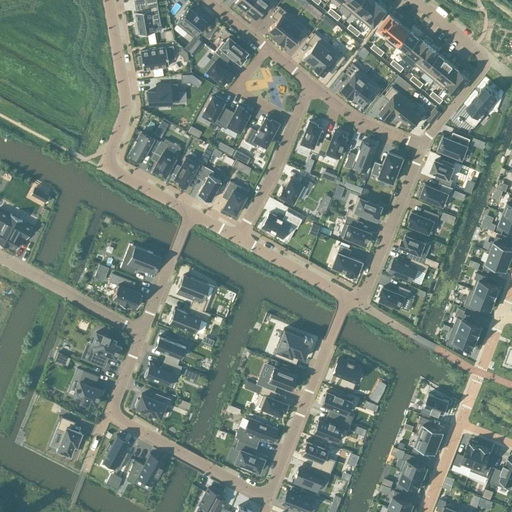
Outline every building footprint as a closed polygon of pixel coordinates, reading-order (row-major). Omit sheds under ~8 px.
[(144,0),(146,9),(134,11),(137,26),(135,26),(136,33),(138,32),(138,34),(140,34),(140,36),(147,34),(147,32),(154,31),(153,24),(160,23),(156,0),(144,0)] [(235,0),(234,1),(245,9),(251,0),(235,0)] [(275,0),(251,0),(245,9),(247,11),(246,12),(251,17),(252,15),(255,17),(263,7),(268,11),(276,1),(275,0)] [(344,0),(341,4),(351,12),(360,0),(344,0)] [(373,0),(360,0),(351,12),(361,20),(376,1),(375,1),(373,0)] [(376,1),(361,20),(371,28),(386,10),(376,1)] [(276,19),(268,30),(273,34),(272,34),(277,38),(294,17),(279,5),(271,15),(276,19)] [(176,23),(193,36),(205,20),(189,7),(176,23)] [(330,7),(327,11),(332,15),(335,11),(330,7)] [(317,9),(313,14),(317,18),(322,12),(317,9)] [(335,11),(332,15),(337,19),(340,15),(335,11)] [(390,12),(377,27),(388,35),(385,39),(400,21),(390,12)] [(294,17),(277,38),(283,43),(283,42),(288,46),(296,36),(301,40),(310,30),(294,17)] [(400,21),(385,39),(395,47),(410,29),(400,21),(401,21),(400,21)] [(350,23),(346,27),(351,31),(355,27),(350,23)] [(355,27),(351,31),(357,35),(360,31),(355,27)] [(410,29),(395,47),(395,48),(397,46),(406,53),(419,37),(410,29)] [(311,46),(303,56),(313,64),(312,65),(330,44),(314,32),(306,42),(311,46)] [(222,40),(214,50),(215,52),(219,55),(224,49),(240,62),(245,56),(243,55),(247,51),(228,36),(224,41),(222,40)] [(419,37),(406,53),(416,61),(414,63),(415,63),(430,44),(429,44),(430,42),(426,39),(424,40),(423,39),(423,40),(419,37)] [(374,43),(371,47),(376,51),(379,47),(374,43)] [(330,44),(312,65),(323,74),(332,62),(337,66),(345,56),(330,44)] [(430,44),(415,63),(424,71),(439,53),(435,50),(436,49),(435,49),(436,47),(432,44),(431,45),(430,44)] [(174,57),(172,45),(165,47),(165,46),(140,50),(141,55),(138,56),(139,65),(142,64),(143,69),(168,65),(167,58),(174,57)] [(181,47),(177,51),(183,56),(183,59),(188,59),(187,52),(181,47)] [(379,47),(376,51),(381,55),(384,51),(379,47)] [(219,55),(215,52),(203,67),(222,83),(225,79),(227,80),(232,74),(220,64),(224,59),(219,55)] [(439,53),(424,71),(434,79),(449,60),(445,57),(445,58),(439,53)] [(394,58),(390,62),(395,67),(399,63),(394,58)] [(449,60),(434,79),(444,87),(459,68),(458,68),(453,64),(449,60)] [(349,77),(340,88),(343,90),(342,91),(347,96),(348,94),(350,96),(368,75),(353,62),(344,73),(349,77)] [(399,63),(395,67),(401,71),(404,67),(399,63)] [(459,68),(444,87),(447,83),(458,92),(470,77),(468,76),(469,74),(464,70),(463,71),(459,68)] [(413,74),(410,78),(415,82),(418,78),(413,74)] [(368,75),(350,96),(351,96),(352,96),(361,103),(370,93),(375,97),(383,87),(368,75)] [(418,78),(415,82),(420,87),(423,83),(418,78)] [(146,94),(146,101),(148,100),(148,103),(178,101),(177,82),(156,83),(156,90),(147,91),(148,93),(146,93),(146,94)] [(389,99),(380,111),(390,119),(407,97),(392,85),(384,95),(389,99)] [(472,110),(464,119),(474,127),(482,117),(479,115),(484,109),(487,111),(494,97),(496,94),(494,92),(485,85),(467,106),(472,110)] [(433,90),(430,94),(435,98),(438,94),(433,90)] [(438,94),(435,98),(440,102),(443,98),(438,94)] [(219,123),(225,112),(219,109),(223,101),(222,101),(223,99),(216,95),(215,97),(212,95),(202,113),(219,123)] [(407,97),(390,119),(396,112),(406,120),(405,122),(411,126),(412,125),(413,125),(421,115),(414,109),(417,105),(407,97)] [(246,118),(249,112),(243,109),(244,108),(237,104),(231,116),(225,112),(219,123),(219,124),(226,127),(227,124),(239,131),(242,125),(244,126),(247,119),(246,118)] [(436,107),(427,117),(433,121),(441,111),(436,107)] [(278,122),(271,118),(270,120),(265,117),(259,127),(258,127),(257,130),(251,127),(244,140),(255,146),(258,141),(265,145),(278,122)] [(316,122),(309,119),(299,144),(311,148),(310,150),(317,153),(322,141),(315,139),(320,126),(315,124),(316,122)] [(341,132),(334,129),(328,144),(322,141),(317,153),(324,156),(325,154),(336,158),(345,136),(340,134),(341,132)] [(129,153),(141,159),(147,148),(154,151),(159,141),(141,131),(136,139),(135,139),(132,144),(133,145),(129,153)] [(439,148),(462,157),(469,138),(456,133),(454,139),(444,135),(439,148)] [(159,141),(154,151),(160,155),(152,169),(165,175),(176,154),(164,148),(167,143),(160,139),(159,141)] [(350,151),(344,165),(352,168),(353,165),(365,170),(364,170),(365,170),(369,162),(369,161),(375,146),(362,141),(363,140),(362,140),(359,146),(359,147),(358,148),(359,148),(357,153),(350,151)] [(214,147),(212,153),(219,156),(221,151),(214,147)] [(236,150),(233,155),(240,159),(243,153),(236,150)] [(371,172),(377,174),(393,181),(403,157),(389,151),(384,164),(375,161),(371,172)] [(199,175),(204,165),(197,161),(197,162),(185,156),(174,177),(179,180),(178,182),(185,185),(192,172),(199,175)] [(237,159),(234,165),(239,168),(242,162),(237,159)] [(435,159),(430,170),(442,174),(439,181),(442,182),(450,185),(453,179),(449,177),(453,166),(435,159)] [(204,180),(197,193),(210,199),(220,179),(211,174),(213,170),(204,165),(198,177),(204,180)] [(283,186),(279,194),(292,202),(302,184),(309,188),(312,182),(301,176),(298,181),(290,177),(284,187),(283,186)] [(248,190),(230,180),(224,191),(229,194),(223,207),(235,213),(248,190)] [(453,186),(450,185),(442,182),(439,189),(424,182),(421,190),(422,190),(421,195),(446,205),(453,186)] [(352,186),(351,188),(360,192),(362,187),(353,183),(352,186)] [(44,192),(40,198),(45,201),(49,195),(44,192)] [(503,212),(511,215),(511,196),(509,195),(503,212)] [(379,211),(381,205),(358,196),(353,209),(349,207),(346,215),(357,219),(360,213),(377,219),(380,212),(379,211)] [(9,215),(0,209),(0,241),(7,246),(8,244),(15,248),(21,237),(20,237),(21,235),(26,237),(31,227),(21,221),(22,219),(10,213),(9,215)] [(269,211),(261,226),(282,237),(289,223),(296,227),(301,218),(286,210),(282,219),(279,217),(269,211)] [(411,219),(409,223),(431,232),(439,214),(429,210),(427,216),(412,211),(409,218),(411,219)] [(511,215),(503,212),(496,228),(502,231),(504,225),(511,228),(511,215)] [(367,241),(371,232),(355,226),(358,219),(346,215),(339,234),(343,235),(342,237),(351,240),(351,238),(364,243),(366,240),(367,241)] [(308,233),(315,236),(320,225),(312,222),(308,233)] [(402,237),(399,245),(415,251),(412,257),(423,262),(425,258),(431,243),(405,233),(404,238),(402,237)] [(492,239),(487,250),(510,259),(511,253),(511,246),(500,242),(502,237),(496,234),(494,240),(492,239)] [(339,244),(331,265),(345,270),(345,271),(352,274),(352,273),(355,274),(361,260),(348,255),(350,249),(339,244)] [(123,259),(120,266),(133,272),(136,265),(153,271),(155,265),(156,265),(157,263),(156,263),(159,256),(152,253),(153,252),(148,250),(147,251),(134,246),(128,261),(123,259)] [(506,270),(510,259),(489,251),(483,268),(489,270),(491,264),(506,270)] [(394,258),(389,270),(411,279),(411,278),(414,279),(417,270),(418,268),(426,271),(428,264),(427,263),(423,262),(412,257),(409,264),(394,258)] [(98,266),(97,269),(106,272),(108,267),(99,263),(98,266)] [(470,287),(470,288),(495,297),(499,286),(485,281),(488,275),(477,271),(474,277),(476,278),(473,288),(470,287)] [(136,306),(142,292),(131,288),(134,281),(112,272),(109,280),(117,283),(112,296),(119,299),(119,301),(128,305),(128,303),(136,306)] [(183,274),(178,286),(180,287),(178,292),(192,297),(190,304),(202,309),(206,298),(203,297),(205,292),(206,292),(207,290),(206,289),(208,284),(183,274)] [(397,291),(383,286),(380,293),(382,294),(380,298),(387,301),(387,303),(394,306),(395,304),(402,307),(407,296),(408,296),(411,289),(399,285),(397,291)] [(470,288),(464,305),(475,309),(477,303),(491,309),(495,297),(470,288)] [(174,307),(169,320),(194,331),(199,318),(207,321),(210,312),(202,309),(190,304),(187,311),(174,307)] [(457,316),(453,327),(478,336),(482,325),(468,320),(470,314),(464,312),(462,317),(457,316)] [(284,327),(275,349),(276,349),(273,354),(292,361),(295,354),(303,357),(309,344),(312,338),(304,335),(284,327)] [(453,327),(446,343),(457,348),(460,342),(473,348),(478,336),(453,327)] [(96,331),(91,343),(95,344),(88,360),(101,365),(104,357),(105,358),(107,354),(115,357),(120,345),(113,342),(114,339),(109,336),(109,334),(103,332),(102,334),(96,331)] [(164,359),(177,364),(185,345),(176,342),(178,338),(167,334),(165,337),(159,335),(154,346),(167,351),(164,359)] [(336,361),(332,371),(342,375),(338,384),(352,389),(361,366),(353,363),(347,360),(346,361),(338,357),(336,361)] [(162,366),(149,361),(149,362),(150,362),(149,366),(148,366),(144,375),(170,385),(175,372),(178,372),(181,365),(177,364),(164,359),(162,366)] [(259,375),(256,383),(257,383),(258,384),(259,384),(260,384),(261,385),(262,385),(268,387),(271,389),(274,382),(290,388),(296,374),(288,371),(289,369),(285,367),(281,366),(280,368),(271,364),(266,378),(259,375)] [(96,375),(83,370),(77,387),(76,386),(75,388),(76,389),(73,395),(80,398),(80,400),(88,403),(88,401),(96,404),(96,403),(98,403),(101,397),(99,396),(102,389),(92,385),(96,375)] [(262,394),(258,405),(266,408),(265,410),(275,414),(276,412),(281,414),(283,409),(284,410),(287,403),(274,398),(276,391),(275,390),(274,390),(273,390),(272,389),(271,389),(268,387),(262,385),(259,392),(262,394)] [(323,395),(320,402),(333,408),(330,414),(350,422),(353,415),(345,412),(350,399),(341,396),(342,395),(334,391),(333,393),(326,390),(324,395),(323,395)] [(373,390),(369,397),(377,401),(381,394),(373,390)] [(171,398),(156,392),(153,398),(141,393),(139,399),(137,398),(134,406),(136,406),(136,407),(145,410),(144,411),(150,414),(151,413),(160,416),(165,403),(168,404),(171,398)] [(428,392),(421,411),(429,415),(431,409),(439,412),(439,410),(444,412),(449,400),(443,398),(444,396),(435,392),(434,394),(428,392)] [(62,414),(57,426),(64,429),(57,447),(70,453),(74,443),(76,444),(82,430),(72,427),(75,419),(62,414)] [(318,417),(313,431),(320,433),(320,435),(327,437),(328,436),(336,440),(340,430),(341,430),(342,428),(341,428),(342,426),(347,429),(350,422),(330,414),(328,421),(318,417)] [(421,422),(416,433),(439,441),(444,430),(430,425),(432,419),(421,415),(418,421),(421,422)] [(238,426),(234,436),(238,437),(247,440),(247,441),(255,444),(258,437),(271,442),(277,428),(249,417),(245,428),(238,426)] [(418,434),(412,450),(418,452),(421,447),(435,452),(439,441),(416,433),(418,434)] [(102,459),(102,460),(103,461),(103,460),(119,469),(128,451),(124,449),(129,440),(125,438),(122,437),(116,434),(112,443),(109,441),(105,448),(108,449),(103,459),(102,459)] [(247,440),(238,437),(235,447),(239,449),(234,460),(243,464),(242,464),(250,467),(259,470),(264,457),(252,452),(255,444),(247,441),(247,440)] [(306,439),(300,452),(316,458),(313,465),(329,472),(334,459),(324,456),(328,447),(306,439)] [(454,463),(452,469),(468,475),(480,445),(477,443),(478,441),(472,439),(471,441),(469,440),(463,454),(458,452),(454,463)] [(480,445),(468,475),(485,482),(487,476),(491,465),(486,463),(491,449),(480,445)] [(404,458),(400,469),(423,477),(427,466),(413,461),(415,455),(404,451),(402,457),(404,458)] [(135,459),(126,479),(133,482),(137,476),(151,484),(156,476),(157,476),(157,475),(156,474),(160,467),(162,467),(162,466),(161,466),(165,460),(150,452),(143,463),(135,459)] [(496,467),(491,481),(510,488),(511,482),(511,457),(508,456),(505,463),(504,463),(501,469),(496,467)] [(298,467),(293,480),(315,489),(320,476),(328,479),(331,472),(329,472),(313,465),(311,464),(308,471),(298,467)] [(402,470),(396,486),(402,488),(404,483),(419,488),(423,477),(400,469),(402,470)] [(208,486),(199,503),(207,508),(206,508),(212,511),(229,511),(230,511),(221,506),(225,499),(219,496),(221,493),(208,486)] [(286,490),(282,502),(294,506),(291,511),(310,511),(307,510),(312,498),(302,494),(302,496),(286,490)] [(395,490),(388,506),(403,511),(409,511),(413,503),(399,498),(401,492),(395,490)] [(335,494),(332,501),(338,503),(341,496),(335,494)] [(440,498),(436,509),(441,511),(440,511),(453,511),(456,506),(446,502),(446,500),(440,498)]
